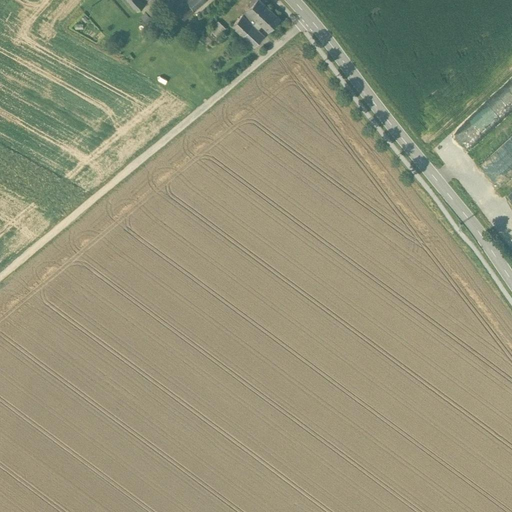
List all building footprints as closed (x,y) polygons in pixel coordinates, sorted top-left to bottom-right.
[(145,4),(140,0),(130,0),(138,9),(144,4),(145,5),(145,4)] [(187,0),(196,9),(206,0),(187,0)] [(251,0),(248,4),(250,6),(247,10),(243,15),(243,14),(232,25),(243,35),(269,8),(261,0),(251,0)] [(269,8),(243,35),(254,46),(280,18),(269,8)] [(191,9),(182,17),(185,20),(194,12),(191,9)] [(152,19),(146,13),(141,18),(146,24),(152,19)] [(218,21),(206,34),(214,42),(214,43),(227,29),(218,21)] [(214,42),(206,34),(201,39),(209,47),(214,42)]
